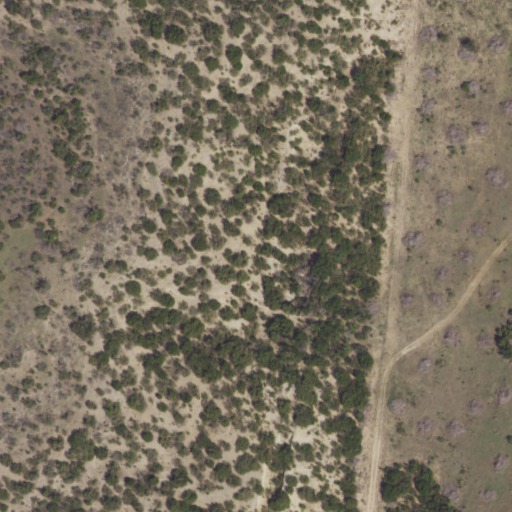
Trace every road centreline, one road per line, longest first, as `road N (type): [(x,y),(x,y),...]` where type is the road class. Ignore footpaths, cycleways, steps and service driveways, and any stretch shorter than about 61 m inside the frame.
road 1 (track): [(363,0),(353,348),(363,439),(359,511)]
road 2 (residential): [(511,351),(353,348)]
